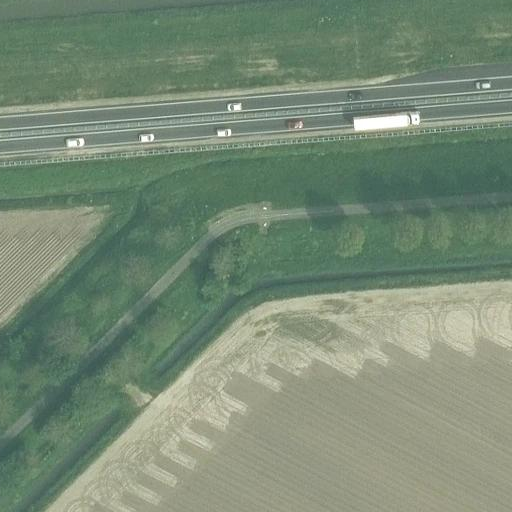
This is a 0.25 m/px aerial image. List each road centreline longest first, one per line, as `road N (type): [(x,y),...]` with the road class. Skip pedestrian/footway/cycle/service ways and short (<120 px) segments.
road 1 (trunk): [(511,87),(0,128)]
road 2 (trunk): [(0,147),(511,107)]
road 3 (unclassified): [(0,444),(210,236),(264,217)]
road 4 (track): [(0,494),(111,390),(129,389),(149,403)]
